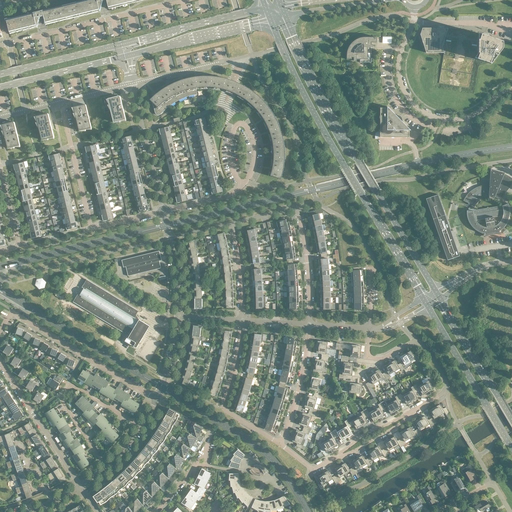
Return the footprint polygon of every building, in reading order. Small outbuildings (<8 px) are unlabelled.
[(85,0),(43,10),(33,13),(10,18),(5,19),(6,21),(7,21),(9,31),(30,26),(37,26),(38,21),(40,16),(44,15),(46,24),(74,17),(74,18),(76,17),(76,16),(100,11),(101,6),(103,1),(105,0),(106,0),(109,8),(143,0),(85,0)] [(431,28),(422,28),(420,35),(426,53),(444,53),(439,83),(469,88),(475,58),(491,64),(503,48),(503,42),(495,39),(494,39),(489,38),(489,37),(488,36),(483,34),(482,35),(479,33),(476,32),(472,31),(468,30),(466,30),(463,30),(458,29),(456,29),(453,28),(450,28),(448,28),(447,28),(444,28),(438,28),(437,28),(437,29),(431,29),(431,28)] [(347,55),(347,59),(352,59),(352,58),(354,58),(354,61),(357,61),(357,59),(360,59),(360,62),(371,62),(371,50),(370,50),(370,47),(373,47),(373,44),(371,44),(371,43),(376,43),(377,37),(365,37),(363,37),(362,37),(361,38),(360,38),(359,38),(358,39),(357,39),(356,39),(355,40),(354,41),(352,42),(352,43),(351,44),(350,45),(349,46),(349,47),(348,48),(348,49),(347,50),(347,51),(347,52),(347,53),(347,54),(347,55)] [(204,87),(204,76),(197,76),(194,77),(189,78),(183,79),(181,80),(175,82),(168,86),(166,87),(161,90),(157,93),(155,95),(150,100),(153,103),(155,113),(155,114),(156,114),(156,115),(157,115),(158,115),(159,115),(160,115),(160,114),(163,112),(166,109),(168,107),(171,105),(175,102),(177,101),(182,99),(187,97),(189,96),(193,95),(197,94),(196,90),(196,88),(198,88),(204,87)] [(210,76),(204,76),(204,87),(210,87),(212,87),(217,88),(219,77),(213,76),(210,76)] [(227,90),(229,91),(233,81),(229,79),(227,79),(224,78),(219,77),(217,88),(222,89),(223,89),(224,89),(224,90),(225,90),(226,90),(227,90)] [(238,83),(233,81),(229,91),(232,92),(234,93),(236,94),(237,95),(241,97),(247,87),(242,84),(239,83),(238,83)] [(252,90),(247,87),(241,97),(245,99),(246,100),(247,101),(252,105),(259,96),(254,92),(252,90)] [(119,96),(118,96),(108,99),(107,99),(108,99),(110,104),(109,105),(110,105),(114,122),(120,121),(120,122),(120,121),(126,119),(126,120),(126,119),(120,97),(120,96),(119,96)] [(264,101),(259,96),(252,105),(256,109),(257,111),(260,114),(269,107),(266,103),(264,101)] [(85,104),(84,104),(74,107),(73,107),(74,107),(75,113),(74,113),(75,113),(80,131),(85,129),(86,130),(86,129),(91,128),(91,129),(92,129),(91,128),(92,128),(86,105),(85,104)] [(272,112),(269,107),(260,114),(263,118),(264,120),(267,125),(277,120),(274,114),(272,112)] [(375,131),(375,139),(378,139),(378,137),(380,137),(409,137),(409,132),(407,132),(407,130),(411,130),(400,120),(401,119),(399,116),(398,117),(387,107),(387,110),(386,110),(386,108),(380,108),(380,131),(375,131)] [(511,124),(510,112),(489,115),(492,137),(511,133),(511,124)] [(48,114),(47,113),(36,116),(35,116),(35,117),(36,116),(38,122),(37,122),(38,122),(42,140),(48,138),(48,139),(48,138),(54,137),(54,138),(54,137),(48,114)] [(206,123),(205,118),(194,120),(195,126),(196,126),(205,123),(206,123)] [(280,126),(277,120),(267,125),(269,130),(270,133),(271,137),(282,134),(281,129),(280,126)] [(14,122),(13,122),(2,124),(2,125),(1,125),(2,125),(4,130),(3,131),(4,131),(8,148),(14,147),(14,148),(14,147),(20,145),(20,146),(20,145),(15,123),(14,122)] [(171,132),(170,126),(159,129),(160,135),(161,134),(170,132),(171,132)] [(284,140),(282,134),(271,137),(272,142),(273,144),(273,150),(285,149),(284,143),(284,140)] [(133,141),(131,135),(120,138),(122,144),(132,141),(133,141)] [(97,150),(96,144),(85,147),(86,153),(87,152),(96,150),(97,150)] [(285,156),(285,149),(273,150),(274,156),(273,158),(273,163),(284,164),(285,159),(285,156)] [(61,159),(59,153),(49,156),(50,162),(51,161),(50,161),(60,159),(61,159)] [(25,167),(24,162),(13,164),(14,170),(15,170),(25,167),(25,168),(25,167)] [(138,167),(137,162),(127,165),(125,165),(126,170),(129,170),(138,167)] [(284,164),(273,163),(272,168),(272,170),(270,176),(281,179),(283,173),(283,169),(284,164)] [(28,172),(27,167),(25,167),(25,168),(25,167),(15,170),(16,175),(26,173),(28,172)] [(490,169),(490,179),(490,186),(489,186),(489,198),(490,196),(491,196),(493,196),(494,197),(495,197),(496,198),(497,198),(498,199),(499,200),(504,194),(503,194),(511,183),(511,178),(511,177),(510,177),(508,176),(507,175),(505,174),(504,174),(502,173),(500,173),(498,172),(496,172),(494,171),(491,171),(491,169),(490,169)] [(223,192),(221,186),(211,189),(211,188),(212,194),(223,192)] [(484,196),(481,186),(480,186),(479,186),(477,187),(475,188),(474,188),(473,189),(472,190),(471,191),(470,192),(468,193),(467,194),(466,195),(465,197),(464,198),(464,199),(463,201),(473,205),(473,206),(472,207),(472,208),(472,209),(471,210),(471,211),(467,210),(467,212),(467,213),(467,214),(467,216),(467,217),(467,218),(468,219),(468,220),(468,221),(469,222),(469,223),(470,224),(471,225),(471,226),(472,227),(473,228),(475,229),(475,230),(476,231),(477,231),(479,232),(480,232),(482,233),(483,233),(484,234),(484,237),(484,238),(486,236),(487,236),(489,235),(490,235),(492,234),(493,234),(494,234),(495,234),(497,234),(498,234),(500,234),(501,234),(499,231),(500,231),(501,230),(502,229),(503,228),(504,228),(504,227),(505,226),(506,225),(507,226),(506,226),(507,226),(507,225),(508,224),(509,223),(509,221),(510,220),(510,218),(509,218),(509,217),(510,216),(510,215),(511,215),(511,214),(511,213),(511,212),(511,211),(511,209),(511,208),(510,206),(509,207),(509,206),(508,204),(508,203),(502,206),(502,205),(488,208),(487,207),(487,208),(473,210),(474,209),(474,208),(474,207),(475,206),(475,205),(476,203),(477,202),(478,201),(479,201),(479,200),(480,200),(479,199),(480,198),(482,197),(483,197),(484,196)] [(188,200),(186,194),(186,195),(176,197),(177,203),(188,200)] [(456,257),(459,256),(448,222),(438,194),(426,199),(447,260),(456,257)] [(70,201),(69,196),(59,198),(57,198),(59,204),(70,201)] [(72,206),(70,201),(59,204),(60,209),(62,208),(72,206)] [(149,210),(148,204),(147,204),(138,207),(138,206),(137,206),(139,212),(149,210)] [(311,219),(311,222),(320,220),(319,214),(322,213),(321,210),(315,212),(316,214),(312,215),(312,216),(313,216),(313,218),(311,219)] [(114,218),(112,212),(112,213),(102,215),(103,221),(114,218)] [(286,219),(279,221),(276,222),(278,228),(290,225),(289,221),(286,222),(286,220),(286,219)] [(77,227),(76,221),(75,222),(76,222),(66,224),(65,224),(67,230),(77,227)] [(253,229),(254,229),(246,231),(247,231),(248,231),(248,233),(245,234),(246,237),(255,235),(257,235),(256,228),(253,229)] [(42,236),(41,230),(40,230),(40,231),(30,233),(31,239),(42,236)] [(226,241),(224,232),(217,234),(219,241),(219,240),(219,242),(226,241)] [(187,242),(189,250),(195,248),(196,248),(198,248),(196,240),(194,240),(187,242)] [(228,249),(226,241),(219,242),(220,249),(221,248),(221,250),(228,249)] [(327,255),(326,247),(317,248),(317,254),(320,253),(321,256),(327,255)] [(197,254),(196,248),(195,248),(189,250),(190,258),(197,257),(197,256),(197,255),(197,254)] [(230,257),(228,249),(221,250),(222,257),(223,258),(223,259),(230,257)] [(162,260),(159,251),(122,260),(123,267),(126,267),(128,276),(161,268),(159,261),(162,260)] [(296,258),(295,252),(286,253),(287,262),(293,261),(293,258),(296,258)] [(328,264),(327,255),(321,256),(321,259),(318,259),(319,265),(328,264)] [(198,256),(197,256),(197,257),(190,258),(192,266),(199,265),(198,263),(199,263),(198,256)] [(231,266),(230,257),(223,259),(223,258),(222,258),(223,265),(224,265),(224,266),(224,267),(231,266)] [(261,257),(259,257),(250,259),(251,264),(254,264),(254,266),(260,266),(260,263),(262,262),(261,257)] [(293,264),(293,261),(287,262),(288,270),(297,269),(296,264),(293,264)] [(199,265),(192,266),(193,274),(200,273),(200,271),(199,265)] [(232,274),(231,266),(224,267),(224,266),(223,266),(224,273),(225,273),(225,275),(232,274)] [(261,269),(260,266),(254,266),(254,269),(251,270),(252,275),(261,274),(263,274),(263,269),(262,269),(261,269)] [(359,270),(359,267),(353,267),(353,270),(351,271),(352,276),(363,275),(362,270),(359,270)] [(200,273),(193,274),(194,282),(201,282),(201,281),(200,280),(201,280),(200,273)] [(233,283),(232,274),(225,275),(224,275),(225,281),(226,283),(233,283)] [(42,278),(37,280),(35,285),(39,289),(44,287),(46,282),(42,278)] [(138,311),(86,280),(82,287),(82,288),(82,287),(85,289),(81,296),(78,294),(73,302),(79,305),(79,304),(81,306),(92,313),(92,312),(94,313),(93,314),(104,321),(105,320),(107,321),(106,322),(117,328),(118,328),(119,329),(125,333),(126,332),(129,334),(127,337),(128,337),(126,341),(136,348),(150,326),(139,319),(137,317),(136,315),(138,311)] [(487,305),(485,327),(507,328),(508,306),(487,305)] [(14,333),(22,338),(27,329),(28,330),(29,328),(25,326),(24,328),(19,324),(20,323),(13,334),(14,333)] [(201,327),(193,326),(192,335),(192,336),(199,337),(201,327)] [(27,329),(22,338),(31,343),(36,335),(37,333),(34,331),(33,333),(28,330),(27,329)] [(223,339),(224,339),(231,340),(232,331),(225,330),(225,332),(224,332),(223,339)] [(36,335),(31,343),(39,348),(45,340),(46,338),(42,336),(41,338),(36,335)] [(199,337),(192,336),(192,338),(191,344),(198,345),(199,339),(199,337)] [(288,337),(285,336),(284,343),(287,344),(296,345),(296,341),(294,341),(294,339),(295,339),(295,338),(288,337)] [(224,339),(224,341),(223,341),(222,347),(223,347),(230,348),(231,340),(224,339)] [(45,340),(39,348),(48,354),(53,345),(54,344),(51,342),(50,343),(45,340)] [(1,347),(4,351),(3,352),(6,353),(7,356),(9,355),(9,356),(13,349),(5,343),(3,345),(1,347)] [(198,345),(191,344),(190,346),(189,352),(196,353),(198,347),(197,347),(198,345)] [(53,345),(48,354),(56,359),(62,350),(63,349),(59,347),(58,348),(53,345)] [(223,347),(222,349),(221,355),(228,356),(230,348),(223,347)] [(327,348),(317,347),(316,353),(322,354),(321,357),(328,358),(329,354),(326,354),(327,348)] [(62,350),(56,359),(65,364),(70,355),(70,356),(71,354),(68,352),(67,354),(62,350)] [(411,350),(405,354),(410,362),(416,359),(417,361),(420,360),(416,354),(414,355),(411,350)] [(196,353),(189,352),(189,354),(187,360),(194,361),(194,362),(195,362),(196,355),(196,353)] [(410,362),(405,354),(400,357),(403,362),(400,363),(404,369),(407,368),(405,365),(410,362)] [(70,355),(65,364),(73,369),(73,371),(80,359),(77,357),(76,359),(70,356),(70,355)] [(221,355),(221,357),(220,357),(219,363),(226,365),(228,356),(221,355)] [(9,359),(11,362),(11,364),(13,365),(15,368),(16,367),(17,367),(21,360),(13,356),(9,359)] [(328,358),(321,357),(321,360),(315,359),(314,365),(324,367),(325,361),(328,361),(328,358)] [(348,363),(348,360),(341,359),(341,362),(344,362),(343,368),(353,370),(353,363),(348,363)] [(194,361),(187,360),(187,362),(185,368),(192,370),(194,364),(194,363),(194,362),(194,361)] [(395,360),(389,363),(394,371),(400,368),(401,371),(404,369),(400,363),(398,365),(395,360)] [(219,363),(219,365),(218,365),(217,371),(224,373),(226,365),(219,363)] [(394,371),(389,363),(384,366),(387,371),(384,373),(388,379),(391,377),(389,374),(394,371)] [(324,367),(314,365),(313,371),(319,372),(318,375),(325,377),(326,373),(323,373),(324,367)] [(255,368),(246,366),(245,372),(248,372),(247,375),(253,377),(255,368)] [(29,372),(21,367),(17,370),(19,374),(18,375),(21,377),(23,380),(24,379),(29,372)] [(192,370),(185,368),(185,370),(183,375),(190,378),(189,378),(190,378),(192,372),(191,372),(192,370)] [(346,375),(352,376),(353,370),(343,368),(342,374),(339,374),(339,377),(346,378),(346,375)] [(78,379),(85,383),(91,372),(87,369),(84,374),(82,373),(78,379)] [(379,369),(373,372),(378,381),(384,378),(385,380),(388,379),(384,373),(382,374),(379,369)] [(217,371),(217,373),(216,373),(215,379),(222,381),(224,373),(217,371)] [(94,373),(91,372),(85,383),(91,386),(95,381),(93,380),(96,374),(95,375),(94,374),(94,373)] [(368,376),(371,381),(368,382),(372,388),(375,386),(373,384),(378,381),(373,372),(368,376)] [(102,378),(96,374),(93,380),(95,381),(91,386),(91,387),(92,386),(93,387),(96,389),(102,378)] [(190,378),(183,375),(182,378),(180,383),(187,386),(189,380),(189,378),(190,378)] [(253,377),(247,375),(246,378),(243,377),(242,382),(251,385),(253,377)] [(325,377),(318,375),(318,378),(312,377),(311,383),(320,385),(321,379),(324,380),(325,377)] [(290,378),(281,376),(279,384),(285,385),(286,382),(289,383),(290,378)] [(433,382),(430,376),(427,378),(428,380),(423,383),(428,392),(434,389),(431,384),(433,382)] [(54,378),(49,385),(56,390),(56,389),(58,389),(58,386),(60,383),(59,383),(59,378),(54,378)] [(109,382),(102,378),(96,389),(98,391),(99,390),(100,391),(100,392),(103,386),(105,387),(109,382)] [(36,384),(29,379),(24,382),(27,386),(26,387),(28,389),(30,391),(32,391),(36,384)] [(215,379),(214,381),(212,387),(213,387),(219,389),(222,381),(215,379)] [(109,382),(105,387),(103,386),(100,392),(106,396),(113,385),(110,383),(110,384),(108,383),(109,382)] [(320,385),(311,383),(309,389),(315,390),(314,393),(321,395),(322,392),(319,391),(320,385)] [(428,392),(423,383),(418,386),(417,384),(414,386),(417,392),(420,390),(423,395),(428,392)] [(285,385),(279,384),(278,386),(276,386),(275,391),(277,391),(277,392),(286,394),(287,389),(284,388),(285,385)] [(116,387),(113,385),(106,396),(113,400),(116,394),(114,393),(117,388),(117,387),(117,388),(115,387),(116,387)] [(417,392),(414,386),(411,387),(412,390),(407,393),(412,401),(418,398),(415,393),(417,392)] [(213,387),(212,387),(212,389),(212,388),(209,395),(216,397),(219,389),(213,387)] [(0,398),(1,398),(0,398),(9,392),(8,391),(7,392),(7,391),(7,390),(6,388),(0,391),(0,398)] [(124,391),(117,388),(114,393),(116,394),(113,400),(113,399),(115,400),(114,400),(117,402),(124,391)] [(32,394),(34,398),(34,399),(36,400),(36,401),(38,403),(39,402),(40,403),(44,396),(36,391),(35,392),(32,394)] [(130,395),(124,391),(117,402),(120,404),(120,403),(122,404),(121,405),(122,405),(125,399),(127,401),(130,395)] [(10,395),(9,392),(0,398),(1,398),(2,400),(0,401),(0,404),(4,402),(3,402),(11,397),(11,396),(10,396),(10,395)] [(248,396),(239,393),(237,398),(246,401),(248,396)] [(321,395),(314,393),(313,396),(308,395),(306,401),(315,403),(317,398),(320,398),(321,395)] [(412,401),(407,393),(402,396),(401,393),(398,395),(401,401),(404,400),(407,405),(412,401)] [(130,395),(127,401),(125,399),(122,405),(128,409),(135,398),(132,396),(131,397),(130,396),(130,395)] [(401,401),(398,395),(395,397),(396,399),(391,402),(396,411),(402,408),(399,403),(401,401)] [(75,407),(79,411),(88,401),(83,396),(78,401),(80,402),(75,407)] [(13,400),(11,397),(3,402),(4,402),(5,405),(1,407),(2,409),(6,407),(14,402),(14,400),(13,401),(13,400)] [(284,400),(275,397),(274,402),(283,405),(284,400)] [(139,401),(135,398),(128,409),(135,413),(138,407),(136,406),(139,401)] [(246,401),(237,398),(236,403),(244,406),(246,401)] [(93,407),(88,401),(79,411),(82,413),(82,412),(83,413),(83,414),(87,409),(89,411),(93,407)] [(315,403),(306,401),(304,407),(310,408),(309,411),(316,413),(317,410),(314,409),(315,403)] [(383,401),(381,403),(384,409),(387,407),(391,414),(396,411),(391,402),(386,405),(383,401)] [(16,404),(14,402),(6,407),(8,409),(4,412),(5,414),(9,411),(17,406),(17,405),(16,405),(16,404)] [(283,405),(274,402),(272,407),(281,410),(283,405)] [(244,406),(236,403),(234,406),(237,407),(236,410),(235,409),(242,412),(244,406)] [(384,409),(381,403),(378,404),(379,407),(374,410),(379,418),(384,415),(382,410),(384,409)] [(440,404),(435,407),(440,416),(445,413),(446,415),(449,413),(445,407),(443,409),(440,404)] [(19,409),(17,406),(9,411),(11,414),(7,416),(8,418),(12,416),(20,411),(20,409),(19,410),(19,409)] [(94,407),(93,407),(89,411),(87,409),(83,414),(88,419),(97,410),(95,408),(94,409),(93,407),(94,407)] [(281,410),(272,407),(270,412),(279,415),(281,410)] [(440,416),(435,407),(429,410),(433,417),(431,419),(434,425),(437,423),(434,419),(440,416)] [(170,408),(169,409),(168,410),(168,411),(168,413),(167,415),(177,420),(177,419),(178,417),(178,416),(179,414),(176,412),(170,408)] [(45,413),(50,420),(60,413),(57,409),(52,412),(51,410),(45,413)] [(366,409),(363,410),(367,416),(370,415),(374,422),(379,418),(374,410),(369,413),(366,409)] [(100,413),(97,410),(88,419),(94,425),(98,420),(96,418),(101,414),(100,414),(99,413),(100,413)] [(367,416),(363,410),(361,412),(362,415),(357,418),(362,426),(367,423),(364,418),(367,416)] [(22,413),(20,411),(12,416),(14,418),(10,421),(11,423),(23,415),(23,414),(22,414),(22,413)] [(316,413),(309,411),(308,414),(303,412),(301,418),(310,421),(312,416),(315,417),(316,413)] [(279,415),(270,412),(269,417),(277,421),(279,415)] [(62,416),(60,413),(50,420),(54,426),(59,423),(58,421),(63,417),(62,418),(61,416),(62,416)] [(106,419),(101,414),(96,418),(98,420),(94,425),(94,424),(96,425),(95,426),(97,428),(106,419)] [(177,420),(167,415),(166,417),(166,416),(165,417),(164,418),(163,419),(173,425),(174,423),(175,422),(176,421),(177,420)] [(425,415),(420,418),(425,427),(430,424),(431,426),(434,425),(431,419),(428,420),(425,415)] [(67,424),(63,417),(58,421),(59,423),(54,426),(55,427),(55,428),(56,430),(67,424)] [(277,421),(269,417),(267,422),(275,426),(277,421)] [(310,421),(301,418),(299,424),(304,426),(303,429),(310,431),(311,428),(308,427),(310,421)] [(362,426),(357,418),(352,421),(350,418),(347,420),(351,426),(354,424),(357,429),(362,426)] [(425,427),(420,418),(414,422),(418,428),(416,430),(419,436),(422,434),(420,430),(425,427)] [(111,424),(106,419),(97,428),(100,430),(101,431),(101,432),(105,427),(107,429),(111,424)] [(173,425),(163,419),(163,420),(162,421),(162,423),(161,425),(171,431),(171,429),(172,428),(172,427),(173,425)] [(351,426),(347,420),(345,421),(347,426),(342,429),(347,437),(352,434),(348,427),(351,426)] [(36,434),(29,422),(24,425),(17,429),(21,435),(27,431),(31,437),(36,434)] [(275,426),(267,422),(264,428),(271,431),(271,430),(271,428),(274,429),(275,426)] [(203,427),(195,423),(193,426),(195,434),(194,436),(194,437),(197,438),(197,439),(198,440),(201,441),(202,441),(201,441),(203,438),(199,435),(202,430),(203,427)] [(71,430),(67,424),(56,430),(58,433),(59,433),(60,434),(59,435),(65,431),(66,433),(71,430)] [(112,424),(111,424),(107,429),(105,427),(101,432),(106,437),(115,428),(113,426),(112,426),(111,425),(112,424)] [(171,431),(161,425),(160,426),(159,427),(158,428),(158,429),(167,435),(168,434),(169,433),(170,432),(171,431)] [(410,427),(405,430),(410,438),(415,435),(416,438),(419,436),(416,430),(413,432),(410,427)] [(119,432),(115,428),(106,437),(112,442),(116,438),(115,436),(119,432)] [(167,435),(158,429),(157,430),(156,431),(156,433),(155,434),(164,441),(165,439),(166,438),(166,437),(167,435)] [(310,431),(303,429),(302,432),(297,430),(294,435),(303,439),(306,433),(308,435),(310,431)] [(347,437),(342,429),(337,432),(335,429),(333,431),(336,437),(339,436),(342,441),(347,437)] [(71,430),(66,433),(65,431),(59,435),(63,441),(74,434),(72,431),(71,432),(71,430)] [(410,438),(405,430),(399,433),(402,438),(400,439),(403,446),(406,444),(405,441),(410,438)] [(336,437),(333,431),(330,433),(332,437),(327,440),(332,449),(338,446),(334,439),(336,437)] [(15,445),(10,432),(4,434),(0,435),(0,442),(6,440),(9,447),(15,445)] [(44,445),(36,434),(31,437),(25,441),(29,446),(35,442),(39,448),(44,445)] [(76,437),(74,434),(63,441),(67,447),(73,444),(72,442),(77,439),(77,438),(76,439),(75,437),(76,437)] [(164,441),(155,434),(154,436),(153,437),(152,438),(151,439),(160,445),(162,444),(163,442),(164,441)] [(189,444),(188,447),(191,449),(190,449),(195,452),(197,448),(196,448),(199,443),(197,442),(198,440),(197,439),(197,438),(194,437),(194,436),(189,434),(187,437),(189,444)] [(303,439),(294,435),(292,441),(297,443),(296,446),(303,449),(304,446),(301,445),(303,439)] [(394,436),(389,439),(394,448),(399,445),(400,447),(403,446),(400,439),(397,441),(394,436)] [(81,445),(77,439),(72,442),(73,444),(67,447),(68,448),(68,447),(69,448),(68,449),(70,452),(81,445)] [(160,445),(151,439),(150,440),(150,441),(149,442),(150,442),(148,444),(157,451),(158,449),(159,448),(159,447),(160,445)] [(394,448),(389,439),(383,443),(386,447),(384,449),(387,455),(390,453),(389,451),(394,448)] [(332,449),(327,440),(322,443),(321,441),(318,443),(321,449),(324,447),(327,452),(332,449)] [(157,451),(148,444),(147,446),(147,445),(146,446),(145,447),(144,448),(153,455),(154,453),(156,452),(157,452),(157,451)] [(181,447),(181,448),(179,449),(179,450),(180,451),(180,452),(180,453),(180,454),(178,455),(181,457),(184,459),(183,459),(185,461),(188,463),(188,462),(190,459),(189,458),(190,456),(188,453),(189,451),(190,449),(191,449),(188,447),(183,444),(181,447)] [(19,458),(15,445),(9,447),(2,450),(4,455),(11,453),(13,460),(19,458)] [(51,457),(44,445),(39,448),(33,452),(36,457),(42,454),(46,460),(51,457)] [(85,451),(81,445),(70,452),(72,454),(73,454),(74,455),(73,456),(78,452),(80,454),(85,451)] [(378,446),(373,449),(378,457),(383,454),(384,457),(387,455),(384,449),(381,450),(378,446)] [(153,455),(144,448),(144,449),(143,450),(142,451),(143,451),(141,453),(150,460),(151,459),(151,458),(152,457),(153,455)] [(244,454),(237,448),(232,453),(233,454),(241,459),(244,454)] [(378,457),(373,449),(367,452),(370,457),(368,458),(371,465),(374,463),(373,460),(378,457)] [(85,451),(80,454),(78,452),(73,456),(77,462),(88,455),(86,453),(85,453),(84,452),(85,451)] [(150,460),(141,453),(140,455),(140,454),(139,455),(138,456),(137,457),(145,464),(147,463),(148,462),(149,461),(150,460)] [(183,469),(180,467),(185,461),(183,459),(184,459),(181,457),(178,455),(176,454),(174,456),(176,464),(174,467),(176,469),(180,473),(181,473),(180,472),(183,469)] [(233,454),(229,460),(230,460),(239,463),(241,459),(233,454)] [(91,460),(88,455),(77,462),(81,469),(87,465),(85,463),(91,460)] [(362,455),(357,458),(362,467),(367,464),(368,466),(371,465),(368,458),(365,460),(362,455)] [(59,468),(51,457),(46,460),(40,464),(43,469),(49,465),(53,471),(59,468)] [(145,464),(137,457),(136,458),(135,459),(135,460),(134,462),(142,469),(143,468),(144,467),(144,466),(145,464)] [(24,471),(19,458),(13,460),(6,462),(9,468),(15,466),(17,469),(14,470),(15,474),(24,471)] [(362,467),(357,458),(351,462),(354,466),(352,468),(355,474),(358,472),(357,470),(362,467)] [(230,460),(227,467),(238,468),(239,463),(230,460)] [(142,469),(134,462),(132,463),(131,464),(130,464),(129,465),(137,473),(139,472),(140,471),(141,470),(142,469)] [(168,474),(166,476),(169,479),(168,479),(173,483),(173,482),(175,479),(171,476),(175,471),(176,469),(174,467),(169,463),(167,466),(168,474)] [(345,463),(340,466),(345,474),(350,471),(352,476),(355,474),(352,468),(349,469),(345,463)] [(462,470),(462,471),(463,473),(463,474),(468,482),(473,479),(471,476),(474,474),(472,472),(475,470),(471,464),(466,467),(462,470)] [(137,473),(129,465),(128,466),(128,467),(127,468),(127,469),(126,470),(134,478),(135,477),(135,476),(136,475),(137,473)] [(345,474),(340,466),(334,469),(337,474),(335,476),(338,482),(341,480),(340,477),(345,474)] [(66,479),(59,468),(53,471),(47,475),(51,480),(57,476),(61,482),(66,479)] [(211,473),(202,469),(198,476),(209,482),(209,481),(208,481),(211,473)] [(134,478),(126,470),(124,471),(123,472),(122,473),(121,473),(129,482),(130,480),(132,480),(133,479),(134,478)] [(328,470),(323,474),(328,482),(333,479),(335,483),(338,482),(335,476),(332,477),(328,470)] [(28,484),(24,471),(15,474),(11,475),(13,481),(20,479),(22,486),(28,484)] [(129,482),(121,473),(120,474),(119,475),(119,476),(117,478),(125,486),(126,485),(127,484),(127,483),(129,482)] [(160,483),(158,486),(160,488),(164,492),(167,489),(163,485),(167,481),(168,479),(169,479),(166,476),(162,473),(160,475),(160,483)] [(328,482),(323,474),(317,477),(320,482),(317,483),(321,489),(324,488),(322,485),(328,482)] [(209,482),(198,476),(194,483),(200,486),(198,489),(204,493),(206,489),(204,488),(207,481),(209,482)] [(458,477),(453,478),(450,481),(456,490),(463,486),(458,477)] [(125,486),(117,478),(116,479),(115,479),(114,480),(112,481),(120,490),(121,488),(123,488),(124,487),(125,486)] [(239,483),(238,478),(229,480),(229,487),(230,487),(239,483)] [(445,496),(448,494),(451,493),(443,480),(439,482),(435,485),(436,487),(442,498),(443,497),(442,497),(445,495),(445,496)] [(120,490),(112,481),(112,482),(111,483),(110,484),(109,485),(116,494),(117,493),(118,492),(118,491),(120,490)] [(150,494),(149,494),(152,497),(155,501),(156,501),(155,501),(159,498),(158,493),(163,492),(164,492),(160,488),(158,486),(154,482),(152,484),(152,492),(150,494)] [(242,488),(239,483),(230,487),(232,494),(233,493),(242,488)] [(32,496),(28,484),(22,486),(15,488),(17,494),(24,491),(27,498),(32,496)] [(116,494),(109,485),(107,487),(106,487),(105,488),(104,488),(111,497),(112,496),(114,496),(115,495),(116,494)] [(111,497),(104,488),(103,489),(102,490),(101,491),(99,493),(106,502),(107,501),(108,500),(109,499),(111,497)] [(245,492),(242,488),(233,493),(236,499),(237,498),(245,492)] [(196,492),(191,489),(186,496),(196,503),(197,503),(195,502),(199,495),(202,497),(204,493),(198,489),(196,492)] [(434,497),(435,498),(437,497),(433,489),(424,494),(427,501),(429,505),(434,502),(432,498),(434,497)] [(143,500),(141,503),(143,505),(143,506),(146,510),(147,510),(146,509),(149,507),(146,503),(150,499),(152,497),(149,494),(150,494),(146,490),(143,493),(143,500)] [(248,495),(245,492),(237,498),(241,504),(242,503),(248,495)] [(106,502),(99,493),(98,494),(98,493),(97,494),(96,494),(95,495),(94,495),(94,496),(98,502),(98,501),(101,505),(103,503),(104,503),(105,502),(106,502)] [(421,508),(426,505),(419,494),(417,496),(419,500),(410,505),(414,511),(415,511),(421,509),(421,508)] [(252,498),(248,495),(242,503),(247,508),(252,498)] [(196,503),(186,496),(181,503),(190,509),(195,502),(196,503)] [(290,505),(284,496),(280,499),(284,508),(290,505)] [(134,509),(131,511),(132,511),(137,511),(136,511),(141,507),(143,506),(143,505),(141,503),(137,498),(135,501),(134,509)] [(284,508),(280,499),(275,501),(277,510),(278,510),(284,509),(284,508)] [(260,501),(255,500),(251,508),(257,511),(258,511),(257,511),(260,501)] [(277,510),(275,501),(270,502),(271,511),(278,511),(278,510),(277,510)] [(486,501),(480,504),(479,502),(474,505),(476,509),(479,507),(481,511),(490,507),(486,501)]
